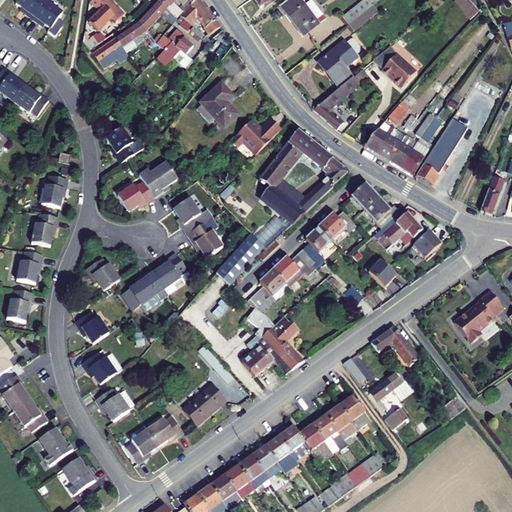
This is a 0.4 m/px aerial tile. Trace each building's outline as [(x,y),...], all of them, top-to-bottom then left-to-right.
[(22,13),(31,20),(44,2),(41,0),(19,0),(15,5),(24,11),(22,13)] [(109,22),(112,25),(123,14),(112,1),(110,2),(108,0),(106,0),(101,5),(88,17),(92,21),(90,23),(92,26),(97,32),(109,22)] [(160,0),(159,0),(138,23),(145,32),(158,22),(160,23),(168,14),(165,11),(168,8),(160,0)] [(160,0),(168,8),(165,11),(168,14),(177,22),(181,17),(184,14),(181,11),(177,8),(175,6),(178,3),(175,0),(160,0)] [(197,0),(175,0),(178,3),(175,6),(177,8),(184,0),(185,0),(187,2),(181,8),(183,9),(181,11),(184,14),(197,0)] [(221,29),(201,0),(197,0),(184,14),(181,17),(192,26),(197,20),(208,37),(221,29)] [(253,0),(260,10),(274,0),(253,0)] [(300,0),(290,0),(280,8),(287,16),(289,14),(294,21),(292,23),(297,29),(300,26),(308,35),(319,25),(320,26),(327,20),(312,1),(305,6),(300,0)] [(369,0),(365,0),(342,18),(343,20),(349,26),(373,7),(375,6),(369,0)] [(468,0),(457,0),(455,2),(471,21),(480,13),(468,0)] [(57,20),(61,14),(44,2),(31,20),(39,26),(41,24),(43,25),(49,30),(46,34),(53,39),(60,30),(60,23),(57,20)] [(378,14),(373,7),(349,26),(354,33),(378,14)] [(343,20),(338,24),(343,31),(349,26),(343,20)] [(138,23),(114,40),(126,54),(141,42),(138,38),(145,32),(138,23)] [(511,23),(501,26),(507,42),(511,49),(511,48),(511,23)] [(300,26),(297,29),(304,38),(308,35),(300,26)] [(205,38),(194,28),(190,32),(202,42),(205,38)] [(186,38),(177,30),(168,40),(164,36),(159,41),(156,46),(162,53),(155,61),(164,69),(172,60),(183,70),(191,61),(186,56),(193,48),(184,40),(186,38)] [(218,35),(224,44),(229,41),(223,32),(218,35)] [(93,39),(98,46),(105,41),(100,35),(93,39)] [(114,40),(112,36),(105,41),(98,46),(93,39),(92,38),(89,42),(84,37),(82,44),(92,55),(114,40)] [(92,55),(102,70),(117,59),(119,62),(128,56),(126,54),(114,40),(92,55)] [(344,42),(318,64),(324,72),(327,70),(331,75),(329,77),(340,90),(353,79),(345,69),(358,59),(344,42)] [(391,48),(373,63),(383,72),(382,73),(402,90),(417,73),(397,55),(391,48)] [(194,63),(191,61),(183,70),(186,72),(194,63)] [(5,98),(12,104),(24,88),(9,77),(10,75),(3,69),(0,74),(0,101),(1,103),(5,98)] [(359,74),(353,79),(358,84),(364,79),(359,74)] [(358,84),(353,79),(340,90),(314,111),(337,132),(344,124),(330,111),(360,86),(358,84)] [(216,121),(223,129),(237,117),(225,103),(231,98),(220,85),(200,104),(202,106),(196,111),(210,126),(216,121)] [(30,113),(36,118),(48,102),(40,97),(39,99),(24,88),(12,104),(28,115),(30,113)] [(453,100),(448,107),(454,111),(459,105),(453,100)] [(404,103),(388,120),(395,126),(400,120),(399,119),(403,114),(404,116),(411,108),(404,103)] [(158,142),(162,144),(188,111),(185,108),(158,142)] [(429,116),(415,137),(420,140),(435,121),(436,120),(429,116)] [(411,118),(404,128),(410,133),(417,123),(411,118)] [(251,122),(230,143),(237,150),(242,145),(254,158),(280,132),(270,121),(260,131),(251,122)] [(442,125),(435,121),(420,140),(428,145),(442,125)] [(467,131),(452,123),(415,179),(430,187),(440,173),(443,168),(467,131)] [(374,137),(366,149),(378,157),(394,130),(385,125),(374,137)] [(115,157),(121,165),(145,149),(139,141),(133,144),(123,129),(106,140),(117,155),(115,157)] [(406,137),(394,130),(378,157),(390,164),(406,137)] [(277,218),(254,239),(263,248),(266,251),(304,215),(272,189),(278,181),(301,152),(324,170),(333,160),(297,132),(260,181),(269,188),(260,199),(284,218),(280,222),(277,218)] [(417,144),(406,137),(390,164),(401,171),(417,144)] [(420,140),(417,144),(428,150),(431,147),(428,145),(420,140)] [(428,150),(417,144),(401,171),(413,178),(429,151),(428,150)] [(60,154),(58,163),(68,166),(70,156),(60,154)] [(324,170),(330,175),(340,165),(333,160),(324,170)] [(141,177),(145,183),(156,199),(164,194),(162,192),(178,182),(167,165),(152,175),(149,172),(141,177)] [(325,181),(332,189),(350,173),(340,165),(330,175),(325,181)] [(40,203),(40,205),(59,209),(63,190),(65,191),(68,180),(48,177),(46,187),(44,186),(43,189),(41,188),(38,202),(40,203)] [(505,181),(493,177),(480,212),(492,217),(505,181)] [(272,189),(304,215),(332,189),(325,181),(302,200),(278,181),(272,189)] [(118,198),(129,214),(145,204),(146,206),(156,199),(145,183),(138,187),(137,185),(118,198)] [(351,198),(363,212),(378,199),(365,186),(351,198)] [(363,212),(381,231),(399,214),(394,208),(389,212),(378,199),(363,212)] [(182,228),(188,237),(212,220),(207,212),(201,216),(190,200),(173,211),(184,226),(182,228)] [(333,216),(319,229),(332,243),(345,231),(347,233),(354,227),(342,213),(336,219),(333,216)] [(373,237),(392,258),(406,247),(400,240),(406,235),(412,242),(422,233),(407,215),(403,218),(399,214),(381,231),(373,237)] [(34,224),(30,243),(50,247),(53,229),(56,229),(58,219),(38,215),(37,225),(34,224)] [(196,244),(207,259),(223,248),(212,232),(218,228),(212,220),(188,237),(194,246),(196,244)] [(319,255),(332,243),(319,229),(305,241),(309,245),(303,251),(315,263),(321,258),(319,255)] [(441,247),(430,234),(413,248),(425,261),(441,247)] [(254,239),(250,235),(208,283),(221,296),(263,248),(254,239)] [(303,251),(296,257),(308,270),(315,263),(303,251)] [(19,262),(15,281),(34,285),(38,266),(41,267),(43,256),(23,252),(21,262),(19,262)] [(169,264),(154,274),(165,290),(180,280),(179,277),(186,273),(175,256),(167,261),(169,264)] [(287,259),(273,272),(286,286),(299,274),(301,276),(308,270),(296,257),(290,262),(287,259)] [(94,277),(104,293),(120,282),(110,266),(107,267),(103,260),(86,271),(92,279),(94,277)] [(397,277),(381,261),(369,273),(384,289),(397,277)] [(145,280),(124,294),(135,311),(140,307),(142,310),(140,311),(142,315),(146,314),(148,312),(147,311),(157,304),(159,306),(162,304),(160,302),(169,296),(165,290),(154,274),(152,272),(144,277),(145,280)] [(263,288),(247,303),(256,310),(261,314),(275,301),(273,299),(286,286),(273,272),(259,285),(263,288)] [(9,300),(6,319),(25,323),(28,305),(31,305),(33,294),(13,291),(12,300),(9,300)] [(504,310),(491,293),(479,303),(480,304),(454,324),(471,346),(482,337),(479,332),(493,321),(491,319),(504,310)] [(261,314),(256,310),(248,320),(260,331),(255,336),(257,338),(254,340),(257,343),(274,326),(261,314)] [(82,330),(93,345),(109,335),(99,318),(96,320),(91,313),(75,324),(80,332),(82,330)] [(178,318),(175,314),(169,319),(170,321),(167,324),(169,326),(178,318)] [(274,363),(285,376),(304,362),(285,341),(297,329),(285,316),(274,326),(257,343),(274,363)] [(171,328),(181,339),(187,333),(182,328),(177,322),(171,328)] [(395,328),(372,345),(380,355),(393,345),(410,368),(420,361),(395,328)] [(10,355),(0,340),(0,375),(12,367),(6,358),(10,355)] [(257,343),(254,340),(246,347),(253,355),(241,364),(254,379),(274,363),(257,343)] [(200,354),(228,385),(235,379),(219,362),(215,357),(207,348),(200,354)] [(99,354),(82,365),(87,372),(90,371),(100,387),(123,371),(114,357),(107,362),(106,359),(103,361),(99,354)] [(350,360),(344,365),(358,385),(365,380),(350,360)] [(401,367),(396,372),(398,374),(399,373),(402,378),(407,374),(401,367)] [(398,374),(396,372),(393,374),(394,376),(369,395),(376,404),(392,391),(394,394),(407,384),(402,378),(399,373),(398,374)] [(3,396),(14,412),(30,401),(20,385),(22,384),(17,377),(1,388),(5,394),(3,396)] [(414,392),(407,384),(394,394),(400,402),(414,392)] [(183,411),(197,428),(220,408),(217,405),(224,400),(212,387),(183,411)] [(112,391),(96,402),(100,409),(103,408),(113,423),(136,408),(127,395),(120,399),(118,396),(117,397),(112,391)] [(354,398),(340,408),(357,432),(367,425),(373,434),(378,431),(354,398)] [(456,399),(443,410),(453,422),(466,411),(456,399)] [(217,405),(220,408),(226,403),(224,400),(217,405)] [(27,427),(31,433),(48,423),(43,415),(41,416),(30,401),(14,412),(25,429),(27,427)] [(329,415),(326,417),(344,442),(357,432),(340,408),(329,415)] [(407,419),(400,410),(385,421),(392,431),(407,419)] [(344,442),(326,417),(323,420),(313,427),(325,443),(332,454),(334,455),(340,451),(341,453),(348,448),(344,442)] [(164,420),(148,431),(159,447),(175,437),(176,439),(183,434),(172,418),(166,423),(164,420)] [(313,427),(299,437),(309,451),(318,464),(326,458),(318,448),(325,443),(313,427)] [(289,432),(279,439),(291,455),(295,461),(309,451),(299,437),(293,429),(289,432)] [(52,456),(57,463),(73,451),(68,444),(66,445),(55,430),(39,440),(50,457),(52,456)] [(126,449),(137,465),(144,460),(143,458),(159,447),(148,431),(132,442),(133,444),(126,449)] [(269,446),(266,449),(282,471),(285,475),(292,470),(285,460),(291,455),(279,439),(269,446)] [(325,443),(318,448),(326,458),(332,454),(325,443)] [(263,451),(252,459),(268,481),(282,471),(266,449),(263,451)] [(387,466),(379,454),(375,456),(383,468),(386,472),(393,467),(390,464),(387,466)] [(295,461),(291,455),(285,460),(292,470),(298,466),(295,461)] [(375,456),(361,466),(370,478),(383,468),(375,456)] [(242,465),(238,468),(255,491),(268,481),(252,459),(242,465)] [(75,486),(80,493),(96,482),(91,474),(89,475),(78,460),(62,471),(73,487),(75,486)] [(361,466),(348,476),(357,488),(370,478),(361,466)] [(235,470),(225,478),(241,501),(255,491),(238,468),(235,470)] [(333,485),(334,486),(342,498),(357,488),(348,476),(347,475),(333,485)] [(215,485),(211,487),(227,510),(241,501),(225,478),(215,485)] [(334,486),(320,497),(328,508),(342,498),(334,486)] [(224,511),(227,510),(211,487),(198,497),(208,511),(224,511)] [(185,510),(181,511),(208,511),(198,497),(188,504),(183,507),(185,510)] [(328,508),(320,497),(316,499),(324,511),(328,508)] [(315,498),(306,505),(310,511),(322,511),(324,511),(316,499),(315,498)]
